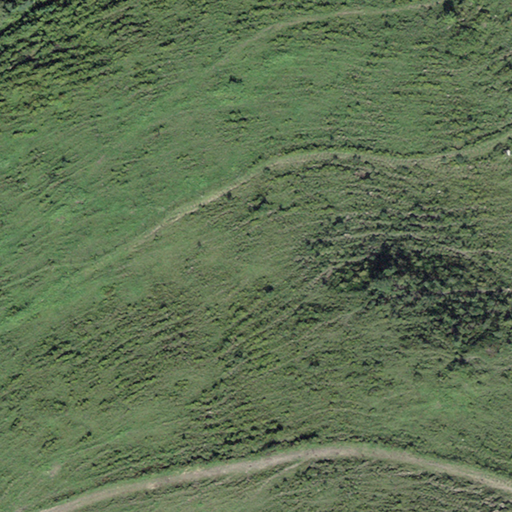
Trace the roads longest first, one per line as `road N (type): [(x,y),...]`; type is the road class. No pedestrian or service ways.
road 1 (track): [(511,131),(475,154),(348,155),(260,173),(0,334)]
road 2 (track): [(511,488),(344,449),(179,482),(0,503)]
